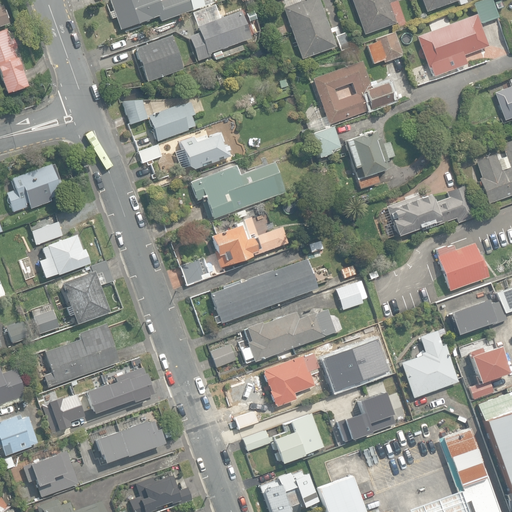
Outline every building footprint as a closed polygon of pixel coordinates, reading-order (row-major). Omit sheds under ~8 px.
[(108,0),(120,31),(158,17),(160,22),(192,10),(188,0),(108,0)] [(287,0),(280,2),(301,59),(335,47),(318,0),(304,0),(299,2),(298,0),(287,0)] [(350,0),(363,34),(390,25),(392,32),(399,30),(398,27),(404,25),(396,1),(388,3),(386,0),(350,0)] [(420,0),(425,12),(457,0),(458,5),(465,3),(464,0),(420,0)] [(483,0),(472,4),(479,23),(497,17),(490,0),(483,0)] [(0,26),(8,23),(2,6),(0,6),(0,26)] [(188,37),(197,61),(209,57),(207,53),(250,38),(240,11),(196,27),(199,33),(188,37)] [(416,15),(418,22),(426,20),(424,13),(416,15)] [(429,70),(432,77),(466,64),(463,56),(487,47),(475,15),(415,37),(426,66),(420,67),(421,71),(423,72),(429,70)] [(0,81),(4,94),(26,86),(13,50),(16,49),(12,39),(9,40),(5,29),(0,30),(0,81)] [(365,46),(372,64),(382,60),(383,63),(402,56),(393,32),(374,40),(375,42),(365,46)] [(334,36),(340,51),(349,48),(344,33),(334,36)] [(134,49),(146,82),(182,69),(170,36),(134,49)] [(311,79),(327,125),(394,101),(387,81),(375,85),(374,81),(369,83),(361,61),(311,79)] [(493,92),(503,120),(511,117),(511,75),(507,78),(510,86),(493,92)] [(278,82),(279,89),(286,87),(285,80),(278,82)] [(120,102),(128,125),(147,118),(140,101),(120,102)] [(146,115),(155,141),(187,130),(186,129),(194,126),(191,118),(194,117),(189,103),(186,104),(185,103),(178,106),(178,104),(146,115)] [(305,123),(309,133),(326,128),(322,117),(305,123)] [(310,134),(318,157),(330,153),(329,150),(338,147),(330,127),(310,134)] [(355,179),(359,189),(378,183),(374,173),(382,170),(380,162),(393,158),(388,142),(380,145),(375,131),(343,141),(352,169),(357,167),(360,177),(355,179)] [(133,139),(137,150),(152,145),(148,133),(133,139)] [(186,166),(194,169),(228,158),(224,144),(220,145),(216,134),(194,142),(192,137),(178,141),(186,166)] [(477,178),(486,204),(511,194),(511,140),(499,145),(503,157),(496,160),(494,155),(474,163),(480,177),(477,178)] [(137,152),(141,164),(161,156),(156,145),(137,152)] [(5,193),(12,212),(25,208),(24,205),(27,203),(28,206),(63,193),(53,164),(50,165),(49,164),(10,178),(14,189),(5,193)] [(211,217),(212,219),(276,194),(269,175),(244,185),(241,179),(239,180),(233,165),(188,183),(195,201),(200,199),(201,201),(200,202),(207,219),(211,217)] [(313,186),(318,201),(329,197),(325,183),(313,186)] [(377,214),(386,239),(421,226),(422,229),(455,218),(457,223),(473,217),(463,186),(445,192),(447,198),(432,203),(429,194),(415,199),(414,195),(385,206),(387,211),(377,214)] [(71,220),(89,213),(84,202),(67,209),(71,220)] [(233,214),(235,219),(245,215),(243,210),(233,214)] [(207,237),(219,267),(285,243),(280,227),(256,235),(249,217),(233,223),(234,227),(207,237)] [(58,224),(32,233),(36,246),(62,238),(58,224)] [(37,261),(44,279),(56,274),(56,275),(88,263),(83,249),(80,250),(75,234),(45,245),(46,247),(40,249),(44,259),(37,261)] [(435,256),(448,291),(487,277),(479,255),(476,255),(472,243),(453,249),(451,245),(445,247),(444,246),(434,249),(437,255),(435,256)] [(17,261),(24,280),(36,276),(29,257),(17,261)] [(179,266),(185,285),(209,277),(202,258),(179,266)] [(208,293),(219,323),(315,288),(305,259),(272,271),(271,270),(208,293)] [(71,314),(75,324),(108,311),(98,286),(112,280),(105,260),(89,266),(91,271),(59,283),(69,307),(65,308),(68,316),(71,314)] [(339,270),(342,279),(354,275),(351,265),(339,270)] [(365,298),(360,281),(354,283),(353,282),(334,289),(341,310),(361,303),(359,300),(365,298)] [(511,286),(495,293),(503,314),(511,310),(511,286)] [(487,305),(484,299),(447,313),(455,335),(486,323),(487,326),(505,320),(498,301),(487,305)] [(32,316),(38,334),(57,327),(51,310),(32,316)] [(251,357),(253,361),(333,332),(325,310),(297,320),(294,312),(262,323),(261,321),(241,328),(248,347),(238,350),(242,360),(251,357)] [(5,327),(10,343),(27,337),(21,321),(5,327)] [(42,375),(46,387),(117,362),(103,324),(76,333),(78,338),(43,351),(50,372),(42,375)] [(438,338),(444,335),(441,327),(435,330),(438,338)] [(399,363),(412,398),(456,382),(442,344),(439,345),(434,330),(416,336),(422,352),(418,353),(419,355),(399,363)] [(208,351),(215,368),(235,360),(228,344),(208,351)] [(506,373),(496,346),(480,351),(479,348),(467,352),(477,383),(467,386),(472,399),(491,392),(488,382),(499,378),(498,375),(506,373)] [(315,360),(321,358),(319,349),(313,351),(315,360)] [(274,404),(274,406),(294,399),(292,393),(313,386),(308,371),(317,367),(312,353),(302,357),(302,355),(261,370),(262,371),(261,372),(266,386),(267,386),(269,390),(268,391),(273,404),(274,404)] [(0,403),(24,395),(15,368),(1,373),(0,369),(0,403)] [(81,392),(91,422),(101,418),(101,419),(128,410),(116,377),(115,378),(112,369),(93,375),(96,385),(90,387),(90,388),(81,392)] [(511,505),(511,385),(503,388),(505,392),(509,390),(510,392),(476,404),(511,505)] [(341,442),(392,424),(380,392),(353,401),(357,413),(333,422),(341,442)] [(228,405),(237,428),(262,419),(254,396),(228,405)] [(270,439),(279,463),(323,448),(311,413),(280,424),(284,434),(270,439)] [(0,448),(1,448),(3,455),(37,443),(27,416),(20,418),(19,415),(0,422),(0,448)] [(141,423),(140,421),(89,440),(94,455),(96,454),(100,463),(122,456),(122,457),(160,443),(154,429),(150,430),(147,420),(141,423)] [(498,511),(468,428),(436,439),(455,491),(406,509),(407,511),(498,511)] [(240,438),(245,452),(268,443),(263,430),(240,438)] [(38,497),(76,484),(64,450),(19,466),(25,482),(30,481),(33,486),(34,486),(38,497)] [(298,511),(296,508),(316,501),(305,472),(300,474),(299,470),(288,474),(287,473),(275,477),(276,478),(259,485),(268,511),(281,511),(289,509),(290,511),(298,511)] [(128,499),(132,511),(145,511),(163,506),(162,504),(170,502),(171,506),(191,499),(187,487),(177,490),(172,475),(152,481),(152,480),(151,477),(134,483),(138,496),(128,499)] [(363,511),(350,475),(317,488),(325,511),(363,511)] [(104,511),(100,500),(72,510),(69,502),(58,505),(56,499),(36,506),(37,511),(104,511)]
